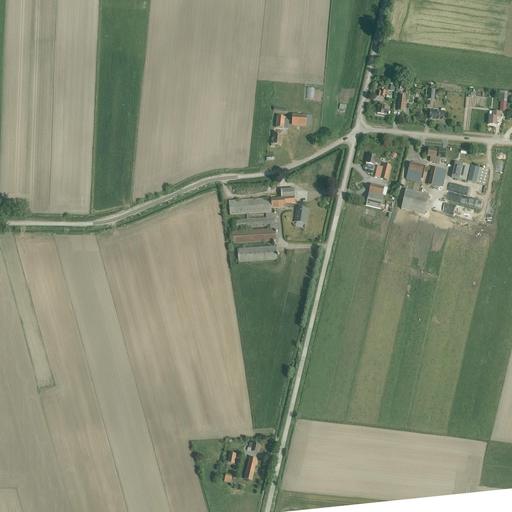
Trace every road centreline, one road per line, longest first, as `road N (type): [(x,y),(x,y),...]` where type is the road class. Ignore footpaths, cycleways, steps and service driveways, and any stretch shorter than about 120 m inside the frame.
road 1 (unclassified): [(357,129),(267,511)]
road 2 (residential): [(0,223),(113,221),(207,181),(287,169),(357,129)]
road 3 (residential): [(357,129),(511,143)]
road 4 (unclassified): [(387,0),(357,129)]
